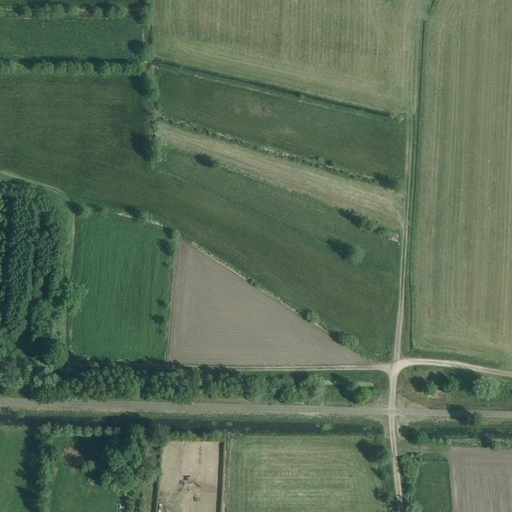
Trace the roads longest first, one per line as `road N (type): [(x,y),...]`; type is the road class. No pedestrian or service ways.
road 1 (track): [(511,374),(445,362),(61,363)]
road 2 (track): [(412,97),(392,412),(399,511)]
